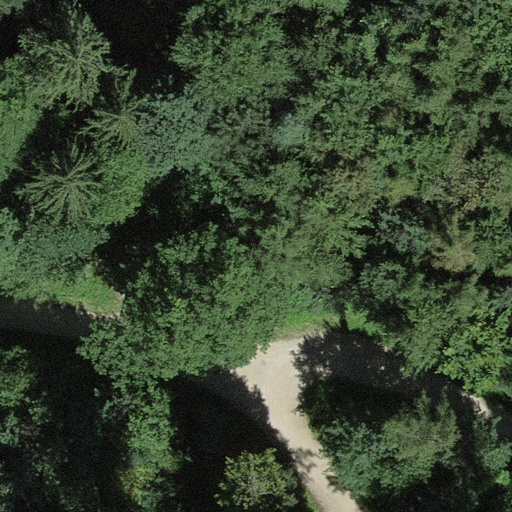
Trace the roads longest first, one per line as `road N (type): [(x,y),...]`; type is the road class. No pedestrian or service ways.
road 1 (track): [(238,357),(382,372),(511,421)]
road 2 (track): [(238,357),(171,334),(0,309)]
road 3 (track): [(171,334),(0,191)]
road 4 (track): [(238,357),(340,511)]
